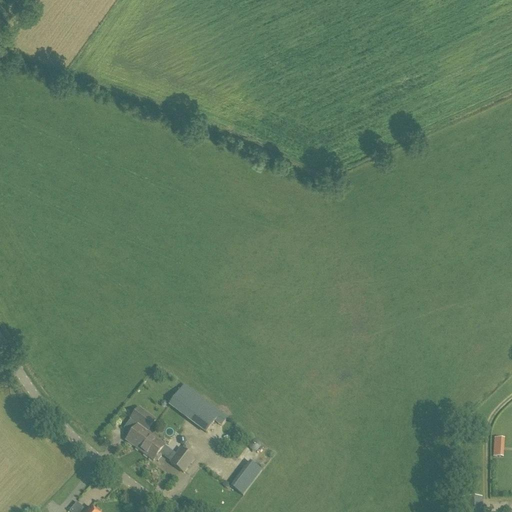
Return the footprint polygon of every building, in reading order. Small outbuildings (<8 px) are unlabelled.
[(190,414),(193,410),(209,423),(221,409),(185,380),(170,398),(190,414)] [(148,396),(142,391),(139,395),(145,400),(148,396)] [(164,447),(165,446),(146,432),(155,421),(139,409),(131,419),(138,425),(126,441),(153,461),(160,452),(167,457),(167,458),(172,462),(170,463),(183,473),(194,459),(181,449),(176,456),(164,447)] [(260,446),(260,445),(260,444),(259,444),(259,443),(258,442),(258,441),(257,441),(256,441),(255,440),(254,440),(253,440),(252,440),(252,441),(251,441),(250,442),(249,442),(249,443),(249,444),(248,444),(248,445),(248,446),(248,447),(248,448),(249,448),(249,449),(250,450),(251,451),(252,451),(253,452),(254,452),(255,452),(256,452),(256,451),(257,451),(258,450),(259,449),(259,448),(260,447),(260,446)] [(252,457),(231,483),(245,493),(265,468),(252,457)] [(167,470),(162,490),(171,492),(176,472),(167,470)] [(95,511),(90,508),(87,511),(77,503),(69,511),(95,511)]
